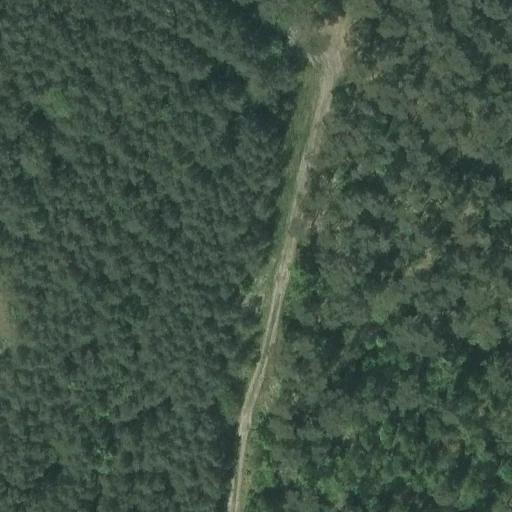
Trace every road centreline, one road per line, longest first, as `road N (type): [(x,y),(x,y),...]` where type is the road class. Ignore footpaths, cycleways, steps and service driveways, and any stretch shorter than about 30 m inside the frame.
road 1 (track): [(232,0),(331,65),(283,245),(511,304)]
road 2 (track): [(229,511),(283,245)]
